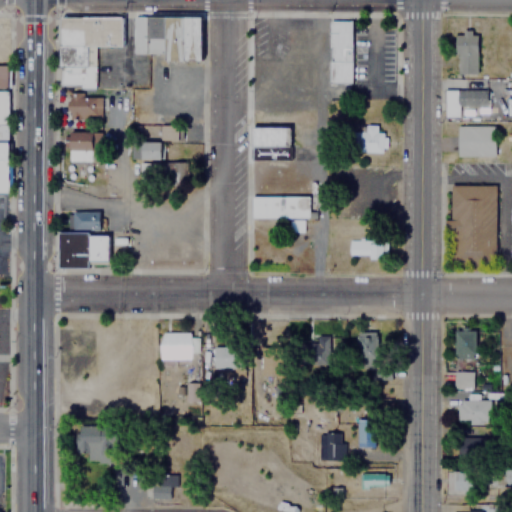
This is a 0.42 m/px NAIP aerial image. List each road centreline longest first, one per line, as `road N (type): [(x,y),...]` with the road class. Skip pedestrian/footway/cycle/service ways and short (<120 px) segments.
road 1 (tertiary): [(418,511),(418,0)]
road 2 (residential): [(511,295),(36,295)]
road 3 (trunk): [(36,511),(37,102)]
road 4 (residential): [(231,295),(227,0)]
